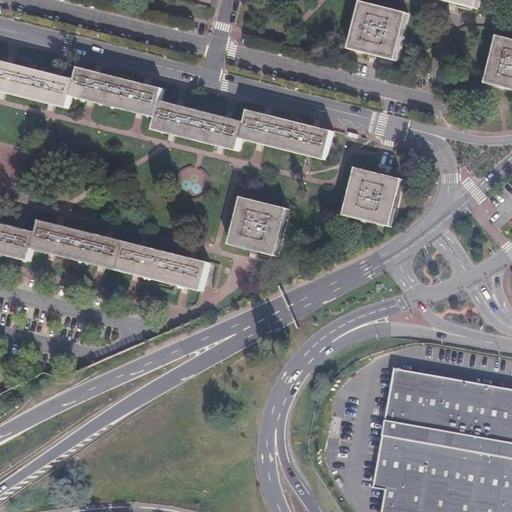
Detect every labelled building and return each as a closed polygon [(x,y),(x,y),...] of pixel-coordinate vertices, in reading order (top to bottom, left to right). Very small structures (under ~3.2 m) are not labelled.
[(478,9),(480,0),(439,0),(456,4),(478,9)] [(398,60),(409,14),(363,3),(351,49),(374,54),(398,60)] [(490,81),(511,86),(511,39),(501,37),(490,81)] [(325,160),(332,132),(249,113),(246,122),(160,100),(163,91),(81,70),(78,80),(0,60),(0,92),(2,93),(51,105),(71,110),(74,97),(90,102),(140,114),(156,118),(153,131),(173,136),(221,148),(239,153),(243,140),(260,144),(310,157),(325,160)] [(347,215),(393,226),(403,181),(358,170),(347,215)] [(254,251),(279,257),(289,211),(243,199),(233,246),(254,251)] [(37,251),(206,293),(212,265),(193,260),(145,247),(109,239),(60,226),(44,222),(41,234),(21,229),(0,223),(0,252),(34,261),(37,251)] [(511,511),(511,390),(394,370),(373,491),(386,493),(382,511),(511,511)]
